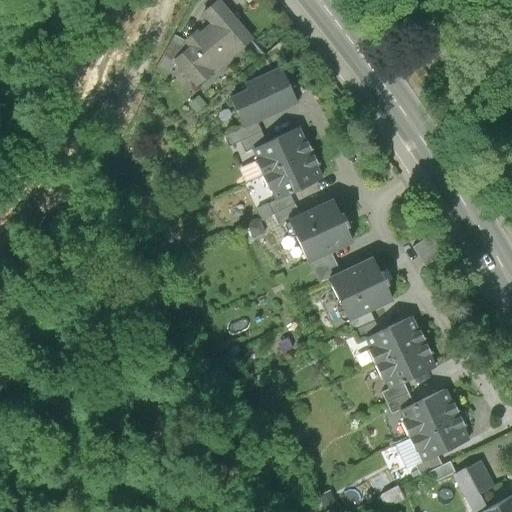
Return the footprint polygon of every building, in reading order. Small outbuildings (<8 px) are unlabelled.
[(250,38),(219,0),(212,0),(197,13),(203,20),(178,40),(183,45),(168,57),(191,85),(250,38)] [(278,65),(222,91),(240,131),(297,105),(278,65)] [(308,151),(298,126),(249,147),(260,172),(308,151)] [(319,175),(308,151),(260,172),(270,196),(319,175)] [(350,240),(328,194),(279,218),(302,263),(350,240)] [(319,274),(345,261),(340,251),(314,264),(319,274)] [(324,278),(343,321),(391,299),(371,256),(324,278)] [(358,337),(370,364),(420,342),(408,315),(358,337)] [(370,364),(382,391),(432,368),(420,342),(370,364)] [(456,414),(444,388),(392,411),(403,437),(456,414)] [(467,441),(456,414),(403,437),(415,464),(467,441)] [(511,511),(511,492),(487,505),(480,491),(493,484),(479,458),(446,475),(465,511),(511,511)]
